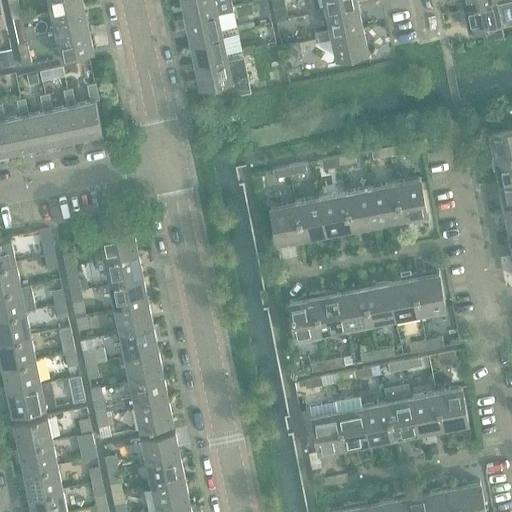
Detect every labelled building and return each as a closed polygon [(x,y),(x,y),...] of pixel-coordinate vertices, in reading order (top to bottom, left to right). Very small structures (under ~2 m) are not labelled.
[(6,0),(10,19),(20,17),(16,0),(6,0)] [(47,0),(50,11),(81,4),(79,0),(47,0)] [(180,0),(184,15),(215,8),(216,14),(232,11),(230,1),(215,5),(213,0),(180,0)] [(256,0),(260,16),(269,14),(266,0),(256,0)] [(284,0),(272,0),(276,20),(288,18),(284,0)] [(310,0),(312,8),(324,6),(325,10),(356,3),(355,0),(310,0)] [(484,0),(463,5),(468,29),(480,26),(483,42),(503,38),(495,3),(507,0),(484,0)] [(326,14),(329,29),(330,34),(361,27),(356,3),(325,10),(324,6),(312,8),(308,9),(310,17),(326,14)] [(50,11),(55,33),(86,27),(81,4),(50,11)] [(184,15),(189,38),(220,32),(221,37),(237,34),(235,25),(219,28),(216,14),(215,8),(184,15)] [(10,19),(15,41),(24,39),(20,17),(10,19)] [(86,27),(55,33),(51,34),(53,45),(57,44),(60,57),(91,51),(86,27)] [(366,51),(361,27),(330,34),(329,29),(313,32),(315,41),(331,37),(335,57),(366,51)] [(189,38),(194,62),(225,55),(221,37),(220,32),(189,38)] [(29,64),(24,39),(15,41),(20,66),(29,64)] [(255,44),(242,46),(243,53),(256,50),(255,44)] [(3,66),(14,64),(11,48),(0,50),(0,51),(1,55),(3,66)] [(226,59),(225,55),(194,62),(199,86),(211,84),(215,99),(251,91),(244,56),(226,59)] [(88,99),(74,102),(69,103),(76,135),(100,130),(93,98),(97,97),(94,82),(85,83),(88,99)] [(66,104),(51,107),(46,108),(53,140),(76,135),(69,103),(74,102),(71,87),(63,89),(66,104)] [(29,145),(53,140),(46,108),(51,107),(48,92),(40,94),(43,109),(28,112),(22,114),(29,145)] [(19,114),(4,117),(0,118),(0,124),(6,150),(29,145),(22,114),(28,112),(24,97),(16,99),(19,114)] [(488,146),(490,157),(511,153),(511,127),(489,132),(491,145),(488,146)] [(403,142),(387,146),(389,155),(405,151),(403,142)] [(373,158),(389,155),(387,146),(371,149),(373,158)] [(354,152),(338,156),(339,164),(356,161),(354,152)] [(496,170),(499,183),(511,180),(511,153),(490,157),(493,170),(496,170)] [(324,167),(339,164),(338,156),(322,159),(324,167)] [(304,162),(288,165),(290,174),(306,171),(304,162)] [(273,177),(290,174),(288,165),(272,169),(273,177)] [(420,177),(394,182),(402,222),(414,220),(413,216),(427,214),(420,177)] [(498,196),(500,207),(511,204),(511,180),(499,183),(501,195),(498,196)] [(394,182),(369,187),(377,224),(389,221),(390,225),(402,222),(394,182)] [(369,187),(345,192),(353,232),(365,229),(364,226),(377,224),(369,187)] [(345,192),(320,196),(328,233),(340,231),(341,234),(353,232),(345,192)] [(320,196),(295,201),(303,241),(315,239),(315,236),(328,233),(320,196)] [(291,244),(303,241),(295,201),(270,206),(277,243),(290,240),(291,244)] [(506,220),(508,232),(511,231),(511,204),(500,207),(503,220),(506,220)] [(100,234),(105,259),(138,252),(133,227),(100,234)] [(0,239),(0,264),(15,262),(10,237),(0,239)] [(42,242),(45,255),(55,253),(52,240),(42,242)] [(64,253),(66,267),(77,264),(74,251),(64,253)] [(105,259),(110,283),(143,277),(138,252),(105,259)] [(58,266),(55,253),(45,255),(48,269),(58,266)] [(0,264),(0,290),(20,286),(15,262),(0,264)] [(66,267),(71,291),(82,289),(80,278),(77,264),(66,267)] [(424,272),(412,274),(420,313),(445,308),(438,272),(425,275),(424,272)] [(400,279),(388,282),(395,318),(420,313),(412,274),(400,276),(400,279)] [(110,283),(115,308),(148,301),(143,277),(110,283)] [(374,281),(363,283),(371,322),(395,318),(388,282),(375,284),(374,281)] [(352,289),(339,291),(346,327),(371,322),(363,283),(351,286),(352,289)] [(0,290),(0,315),(25,310),(20,286),(0,290)] [(51,290),(54,304),(65,302),(62,287),(51,290)] [(71,291),(76,316),(87,313),(82,289),(71,291)] [(325,291),(313,293),(321,332),(346,327),(339,291),(326,294),(325,291)] [(296,337),(321,332),(313,293),(301,295),(302,299),(289,301),(296,337)] [(115,308),(120,332),(153,325),(148,301),(115,308)] [(68,315),(65,302),(54,304),(56,318),(68,315)] [(0,315),(0,340),(31,334),(25,310),(0,315)] [(90,327),(87,313),(76,316),(79,329),(90,327)] [(44,323),(32,325),(34,332),(45,330),(44,323)] [(120,332),(125,356),(158,349),(153,325),(120,332)] [(0,340),(0,355),(2,366),(36,359),(31,334),(0,340)] [(61,339),(64,353),(75,351),(72,336),(61,339)] [(442,338),(425,341),(427,349),(444,346),(442,338)] [(411,352),(427,349),(425,341),(409,344),(411,352)] [(392,347),(376,350),(378,359),(394,356),(392,347)] [(83,350),(86,364),(97,362),(94,348),(83,350)] [(125,356),(130,381),(163,374),(158,349),(125,356)] [(361,362),(378,359),(376,350),(359,353),(361,362)] [(439,363),(455,359),(453,350),(437,354),(439,363)] [(78,364),(75,351),(64,353),(67,366),(78,364)] [(342,357),(326,360),(328,369),(344,366),(342,357)] [(420,357),(404,360),(405,369),(421,366),(420,357)] [(2,366),(7,390),(41,383),(36,359),(2,366)] [(312,372),(328,369),(326,360),(310,364),(312,372)] [(388,372),(405,369),(404,360),(387,363),(388,372)] [(100,376),(97,362),(86,364),(89,378),(100,376)] [(370,367),(354,370),(356,379),(372,376),(370,367)] [(339,382),(356,379),(354,370),(337,373),(339,382)] [(122,408),(135,405),(168,398),(163,374),(130,381),(133,395),(120,398),(122,408)] [(69,377),(74,402),(85,399),(80,375),(69,377)] [(306,389),(322,386),(320,376),(304,380),(306,389)] [(41,383),(7,390),(12,415),(55,406),(50,381),(41,383)] [(461,387),(435,392),(443,431),(456,429),(455,425),(468,423),(461,387)] [(435,392),(411,397),(418,432),(430,430),(431,434),(443,431),(435,392)] [(356,445),(369,442),(362,406),(360,394),(334,399),(344,450),(357,448),(356,445)] [(93,399),(96,413),(106,411),(104,397),(93,399)] [(411,397),(386,401),(394,441),(405,438),(405,435),(418,432),(411,397)] [(173,423),(168,398),(135,405),(140,430),(173,423)] [(333,453),(344,450),(334,399),(309,404),(318,452),(332,449),(333,453)] [(382,443),(394,441),(386,401),(362,406),(369,442),(382,439),(382,443)] [(109,425),(106,411),(96,413),(99,427),(109,425)] [(14,422),(19,447),(52,440),(47,415),(14,422)] [(79,420),(82,434),(92,432),(89,418),(79,420)] [(141,437),(147,462),(180,455),(175,430),(141,437)] [(95,446),(92,432),(82,434),(85,448),(95,446)] [(19,447),(24,471),(57,465),(52,440),(19,447)] [(105,455),(108,470),(119,468),(115,453),(105,455)] [(147,462),(152,486),(185,479),(180,455),(147,462)] [(24,471),(29,496),(62,489),(57,465),(24,471)] [(88,469),(91,483),(102,481),(99,467),(88,469)] [(121,481),(119,468),(108,470),(111,483),(121,481)] [(152,486),(157,511),(190,504),(185,479),(152,486)] [(105,494),(102,481),(91,483),(93,496),(105,494)] [(466,481),(453,483),(459,511),(485,511),(480,481),(466,484),(466,481)] [(442,489),(430,491),(433,511),(459,511),(453,483),(441,485),(442,489)] [(29,496),(32,511),(66,511),(62,489),(29,496)] [(416,490),(404,493),(407,511),(433,511),(430,491),(417,494),(416,490)] [(393,498),(380,501),(382,511),(407,511),(404,493),(392,495),(393,498)] [(367,500),(354,502),(355,511),(382,511),(380,501),(368,503),(367,500)] [(115,504),(116,511),(127,511),(125,502),(115,504)] [(330,511),(355,511),(354,502),(343,505),(344,508),(330,511)]
